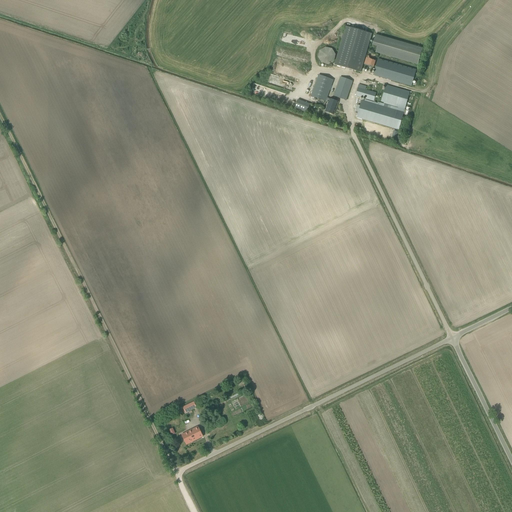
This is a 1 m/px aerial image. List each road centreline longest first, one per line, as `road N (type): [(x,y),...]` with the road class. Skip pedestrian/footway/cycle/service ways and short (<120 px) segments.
road 1 (track): [(174,470),(0,115)]
road 2 (unclassified): [(195,511),(174,470),(451,339)]
road 3 (unclassified): [(511,463),(451,339)]
